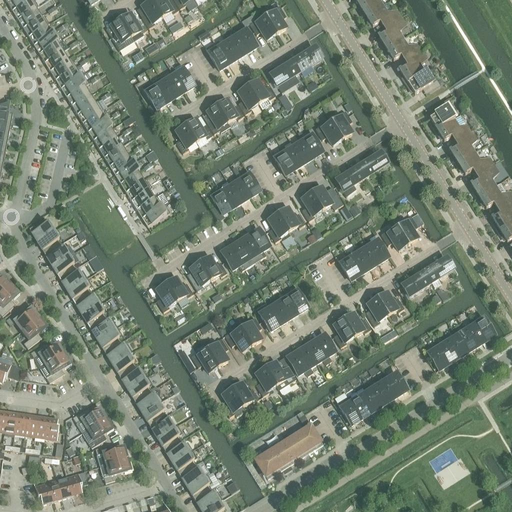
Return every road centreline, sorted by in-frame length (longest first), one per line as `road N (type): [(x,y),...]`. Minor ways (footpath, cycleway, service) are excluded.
road 1 (residential): [(469,230),(212,388)]
road 2 (residential): [(400,122),(148,283)]
road 3 (tertiary): [(511,355),(260,511)]
road 4 (residential): [(337,19),(167,125)]
road 5 (residential): [(104,383),(21,246),(13,217)]
road 6 (residential): [(13,217),(35,124),(33,88)]
road 7 (tertiary): [(400,122),(469,230)]
road 8 (residential): [(167,488),(104,383)]
road 9 (tertiary): [(337,19),(400,122)]
